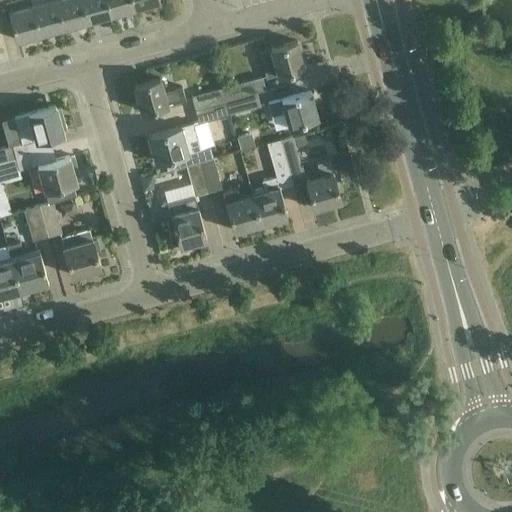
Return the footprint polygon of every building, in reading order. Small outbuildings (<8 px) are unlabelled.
[(41,34),(32,4),(20,7),(18,0),(12,0),(6,2),(17,41),(41,34)] [(65,28),(57,0),(46,0),(44,1),(43,0),(31,0),(32,4),(41,34),(65,28)] [(88,22),(82,0),(57,0),(65,28),(88,22)] [(112,15),(107,0),(82,0),(88,22),(112,15)] [(136,9),(133,0),(107,0),(112,15),(136,9)] [(160,2),(159,0),(133,0),(136,9),(160,2)] [(260,50),(268,78),(304,68),(297,40),(260,50)] [(136,85),(143,112),(186,100),(183,87),(164,92),(160,78),(136,85)] [(226,100),(257,92),(266,89),(263,78),(223,89),(226,100)] [(226,100),(223,89),(193,97),(196,110),(227,102),(226,100)] [(318,118),(311,91),(270,102),(274,116),(286,113),(289,126),(318,118)] [(230,114),(261,105),(257,92),(226,100),(227,102),(230,114)] [(200,123),(230,115),(230,114),(227,102),(196,110),(200,123)] [(67,130),(64,118),(60,119),(56,106),(19,116),(27,143),(64,133),(63,131),(67,130)] [(192,123),(180,126),(149,135),(156,161),(199,150),(192,123)] [(250,134),(238,137),(241,149),(253,146),(250,134)] [(301,166),(293,136),(282,140),(292,179),(306,175),(304,165),(301,166)] [(294,183),(292,179),(282,140),(268,144),(277,177),(263,180),(266,190),(252,194),(261,223),(288,216),(280,186),(294,183)] [(0,163),(17,159),(13,146),(0,149),(0,163)] [(77,183),(70,157),(70,156),(38,165),(46,192),(49,203),(54,202),(64,199),(61,188),(77,183)] [(222,189),(214,158),(201,162),(209,192),(222,189)] [(0,184),(22,178),(20,170),(17,159),(0,163),(0,184)] [(306,179),(314,209),(341,201),(330,160),(319,163),(322,174),(306,179)] [(209,192),(201,162),(187,166),(195,195),(209,192)] [(261,223),(252,194),(240,197),(238,187),(223,191),(234,231),(261,223)] [(206,238),(196,201),(195,195),(161,205),(164,217),(172,215),(180,246),(206,238)] [(54,202),(49,203),(40,206),(48,237),(63,232),(54,202)] [(48,237),(40,206),(25,210),(33,241),(48,237)] [(90,229),(62,237),(72,275),(101,268),(96,250),(98,248),(96,241),(93,241),(90,229)] [(40,250),(37,251),(24,254),(20,241),(7,245),(11,258),(19,290),(49,282),(40,250)] [(0,295),(19,290),(11,258),(0,260),(0,295)]
